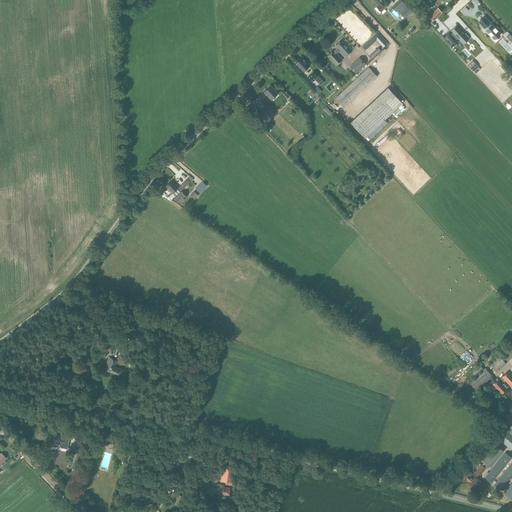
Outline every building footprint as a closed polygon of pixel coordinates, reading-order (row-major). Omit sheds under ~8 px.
[(373,0),(378,5),(376,6),(381,12),(389,4),(384,0),(373,0)] [(399,0),(392,7),(396,12),(405,3),(401,0),(399,0)] [(404,18),(412,12),(409,8),(401,14),(404,18)] [(433,21),(442,13),(438,8),(429,16),(433,21)] [(487,17),(480,23),(486,30),(487,29),(488,30),(487,31),(496,41),(503,35),(494,24),(494,25),(493,24),(493,23),(487,17)] [(451,31),(447,35),(449,37),(448,38),(450,40),(451,39),(452,40),(451,41),(453,43),(454,42),(456,45),(460,41),(461,40),(464,43),(470,38),(469,37),(471,35),(466,31),(465,32),(462,29),(464,28),(460,24),(458,25),(458,24),(451,30),(453,31),(452,32),(451,31)] [(394,25),(390,28),(397,36),(400,34),(394,25)] [(377,33),(363,48),(365,50),(378,38),(381,42),(381,43),(384,46),(385,47),(388,44),(377,33)] [(336,65),(342,59),(337,54),(340,51),(345,57),(352,50),(342,39),(335,46),(337,48),(334,51),(334,50),(327,56),(336,65)] [(307,63),(302,57),(296,62),(302,68),(302,67),(305,70),(310,65),(308,62),(307,63)] [(323,68),(329,62),(326,58),(320,64),(323,68)] [(350,67),(356,74),(366,64),(360,58),(350,67)] [(473,71),(478,66),(475,63),(470,67),(473,71)] [(343,108),(377,76),(369,67),(335,99),(343,108)] [(314,71),(307,78),(312,83),(319,76),(314,71)] [(271,85),(264,91),(271,99),(278,93),(271,85)] [(364,138),(402,104),(388,88),(350,122),(364,138)] [(276,112),(267,103),(263,107),(272,116),(276,112)] [(386,134),(377,142),(379,145),(389,137),(386,134)] [(178,188),(171,181),(166,186),(173,193),(176,196),(181,191),(178,187),(178,188)] [(200,193),(207,186),(203,182),(196,189),(200,193)] [(175,198),(179,203),(187,196),(182,191),(181,191),(176,196),(177,196),(175,198)] [(114,340),(112,346),(115,347),(113,352),(118,354),(122,342),(114,340)] [(511,344),(490,364),(497,371),(506,363),(511,357),(511,344)] [(69,352),(65,350),(61,359),(65,361),(66,358),(66,357),(68,354),(69,352)] [(104,355),(98,352),(95,360),(101,363),(104,355)] [(118,361),(109,357),(104,369),(119,375),(122,369),(116,367),(118,361)] [(443,375),(447,379),(463,365),(460,361),(443,375)] [(492,376),(493,376),(485,368),(484,369),(479,364),(471,371),(476,376),(469,382),(476,390),(488,380),(492,376)] [(511,375),(508,371),(502,377),(511,387),(511,375)] [(497,381),(493,376),(492,376),(488,380),(493,385),(501,393),(506,389),(498,380),(497,381)] [(498,405),(495,402),(488,409),(492,413),(498,407),(497,407),(498,405)] [(509,432),(501,441),(511,449),(511,428),(509,432)] [(56,433),(55,434),(53,446),(57,447),(58,442),(62,443),(61,447),(68,449),(70,438),(61,436),(61,435),(56,433)] [(491,466),(504,450),(494,443),(481,459),(491,466)] [(76,449),(71,462),(76,463),(81,450),(76,449)] [(194,452),(192,459),(199,461),(201,455),(194,452)] [(492,483),(511,457),(505,452),(484,478),(492,483)] [(184,461),(175,457),(172,464),(181,468),(184,461)] [(501,490),(511,476),(511,462),(494,485),(501,490)] [(477,478),(485,468),(481,465),(472,476),(471,475),(472,473),(467,468),(460,477),(466,481),(467,479),(470,481),(469,482),(474,487),(474,486),(476,488),(481,481),(477,478)] [(223,466),(221,480),(232,482),(234,468),(223,466)] [(208,487),(210,477),(205,477),(204,487),(203,486),(203,490),(201,490),(200,492),(205,493),(204,494),(213,495),(214,492),(215,492),(215,491),(218,491),(218,494),(229,495),(230,488),(221,486),(222,484),(219,484),(219,486),(218,489),(208,487)] [(130,493),(126,493),(123,492),(122,494),(129,495),(129,496),(144,500),(145,495),(131,491),(130,493)] [(182,508),(187,498),(178,494),(173,503),(182,508)]
